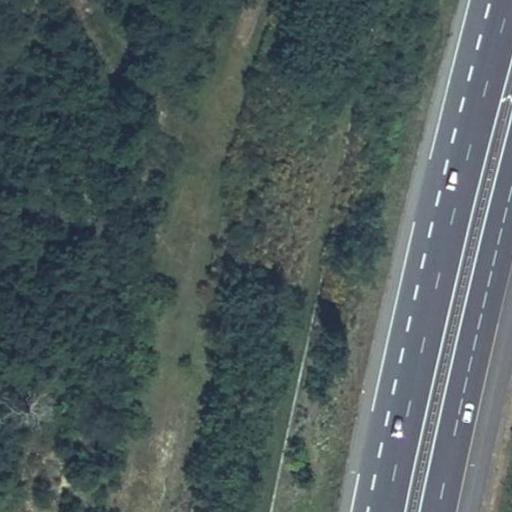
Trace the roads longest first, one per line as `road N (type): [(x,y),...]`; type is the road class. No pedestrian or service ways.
road 1 (motorway): [(510,0),(403,431)]
road 2 (motorway): [(485,0),(403,431)]
road 3 (motorway): [(437,511),(511,187)]
